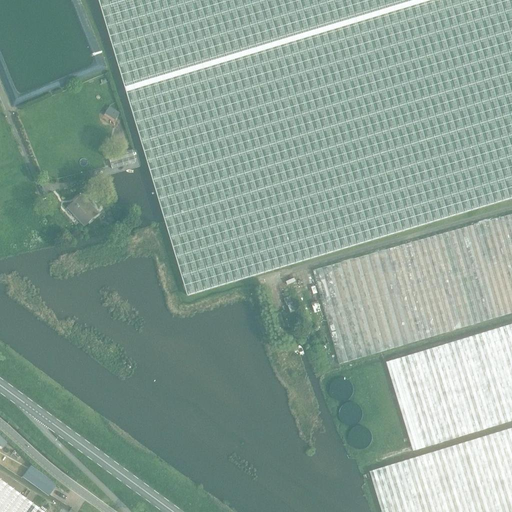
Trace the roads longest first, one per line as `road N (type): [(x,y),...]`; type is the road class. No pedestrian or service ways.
road 1 (primary): [(175,511),(29,406)]
road 2 (unclassified): [(29,406),(125,511)]
road 3 (unclassified): [(109,511),(0,428)]
